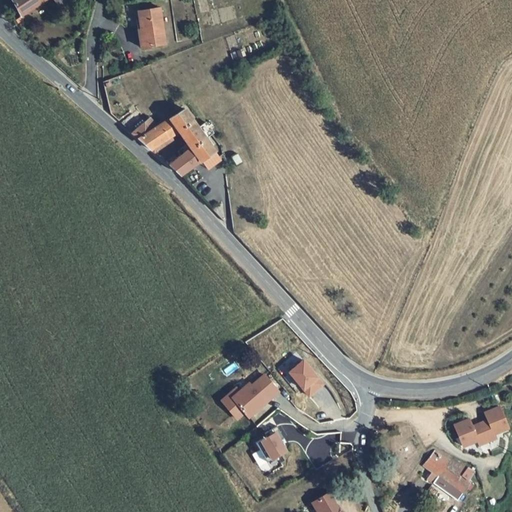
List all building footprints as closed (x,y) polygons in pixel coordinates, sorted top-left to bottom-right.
[(54,0),(58,6),(68,0),(14,0),(21,14),(43,0),(54,0)] [(134,32),(139,50),(147,48),(165,45),(156,9),(134,14),(138,31),(134,32)] [(204,159),(210,167),(219,161),(184,110),(158,127),(151,132),(145,124),(133,132),(155,151),(162,146),(160,143),(180,131),(190,147),(169,163),(175,168),(181,175),(204,159)] [(145,124),(151,132),(158,127),(152,119),(145,124)] [(324,384),(303,358),(287,371),(308,396),(324,384)] [(246,412),(250,416),(280,390),(266,375),(252,386),(250,383),(241,391),(237,387),(223,400),(239,418),(246,412)] [(453,421),(461,442),(476,437),(477,441),(494,434),(492,430),(507,424),(498,403),(483,409),(486,416),(470,423),(468,415),(453,421)] [(276,431),(256,442),(266,461),(287,450),(276,431)] [(425,464),(431,468),(444,478),(459,489),(466,479),(463,475),(466,472),(470,465),(433,447),(423,462),(425,464)] [(426,476),(431,468),(425,464),(420,472),(426,476)] [(440,485),(444,478),(431,468),(426,476),(440,485)] [(317,511),(316,511),(337,511),(328,493),(311,502),(316,511),(317,511)]
